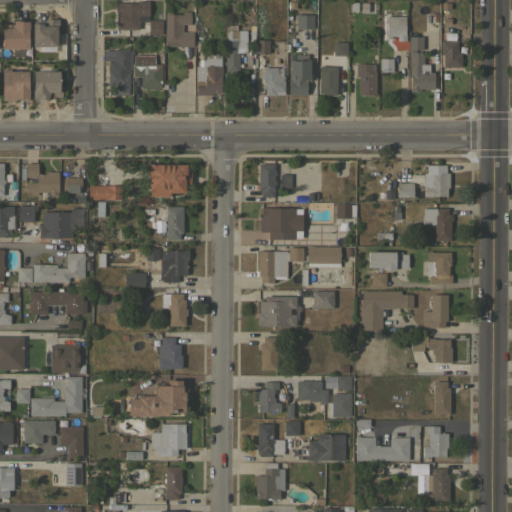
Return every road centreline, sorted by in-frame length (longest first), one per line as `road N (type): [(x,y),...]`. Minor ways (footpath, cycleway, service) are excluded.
road 1 (tertiary): [(511,141),(0,139)]
road 2 (residential): [(221,140),(214,511)]
road 3 (tertiary): [(494,141),(491,511)]
road 4 (residential): [(83,0),(83,139)]
